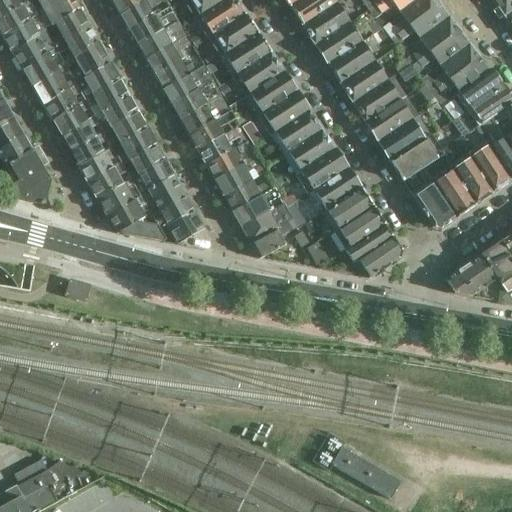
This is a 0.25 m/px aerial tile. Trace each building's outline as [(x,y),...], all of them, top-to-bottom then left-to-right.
[(26,0),(0,0),(0,19),(28,2),(26,0)] [(61,0),(36,0),(39,5),(43,12),(61,0)] [(79,10),(73,0),(61,0),(43,12),(52,27),(54,26),(79,10)] [(145,0),(113,0),(111,2),(119,17),(145,1),(145,0)] [(145,0),(145,1),(119,17),(121,19),(127,30),(128,32),(129,33),(154,17),(150,10),(164,2),(162,0),(145,0)] [(226,0),(183,0),(182,1),(195,21),(196,20),(226,0)] [(246,15),(245,13),(236,0),(226,0),(196,20),(208,40),(246,15)] [(300,0),(289,8),(302,27),(341,2),(339,0),(300,0)] [(388,0),(374,0),(374,1),(373,0),(362,0),(362,1),(361,1),(369,11),(371,13),(388,0)] [(416,0),(388,0),(371,13),(375,20),(395,5),(400,12),(416,0)] [(391,40),(439,4),(436,0),(416,0),(400,12),(405,19),(393,27),(390,23),(383,28),(382,29),(390,39),(391,40)] [(511,0),(499,0),(495,4),(505,17),(511,11),(511,0)] [(0,19),(0,34),(2,38),(36,16),(32,9),(28,2),(0,19)] [(302,27),(304,30),(315,46),(354,21),(341,2),(302,27)] [(180,4),(172,10),(178,18),(186,13),(180,4)] [(449,17),(439,4),(391,40),(401,54),(408,48),(403,41),(415,32),(420,39),(449,17)] [(88,27),(86,23),(79,10),(54,26),(60,36),(51,42),(55,49),(88,27)] [(154,17),(129,33),(134,43),(136,46),(137,48),(178,23),(172,12),(156,21),(154,17)] [(259,34),(248,18),(246,15),(208,40),(220,59),(259,34)] [(2,38),(11,53),(12,54),(46,33),(41,24),(36,16),(2,38)] [(411,67),(459,31),(449,17),(420,39),(425,46),(414,55),(408,48),(401,54),(405,60),(410,66),(411,67)] [(366,28),(372,36),(382,29),(383,28),(377,20),(366,28)] [(366,40),(354,21),(315,46),(327,66),(366,40)] [(137,48),(139,51),(145,62),(188,37),(179,22),(178,23),(137,48)] [(98,44),(97,41),(88,27),(55,49),(58,53),(59,55),(68,49),(74,59),(98,44)] [(390,39),(382,29),(372,36),(380,46),(390,39)] [(459,31),(411,67),(417,76),(424,71),(422,68),(435,59),(440,66),(469,44),(459,31)] [(12,54),(21,70),(55,49),(51,42),(50,40),(46,33),(12,54)] [(271,54),(265,44),(259,34),(220,59),(219,60),(232,80),(271,54)] [(188,37),(145,62),(154,77),(180,61),(184,59),(180,52),(192,44),(190,41),(188,37)] [(327,66),(340,85),(379,59),(366,40),(327,66)] [(110,64),(105,55),(98,44),(74,59),(79,69),(70,75),(74,81),(66,86),(69,90),(76,85),(83,81),(110,64)] [(480,58),(479,58),(469,44),(440,66),(446,73),(438,79),(433,72),(421,81),(425,86),(431,95),(480,58)] [(21,70),(24,75),(32,89),(67,66),(65,63),(56,68),(50,58),(58,53),(55,49),(21,70)] [(208,51),(200,57),(207,67),(215,60),(208,51)] [(284,73),(272,54),(271,54),(232,80),(232,81),(233,80),(245,99),(284,73)] [(490,71),(480,58),(431,95),(435,100),(441,108),(449,102),(444,95),(455,86),(461,93),(490,71)] [(180,61),(154,77),(162,92),(196,71),(192,65),(184,70),(180,62),(184,59),(180,61)] [(389,73),(379,59),(340,85),(352,104),(392,78),(389,73)] [(410,66),(405,60),(394,68),(398,74),(410,66)] [(119,81),(110,64),(83,81),(76,85),(79,89),(82,94),(85,101),(119,81)] [(213,65),(206,69),(210,77),(217,72),(213,65)] [(32,89),(42,107),(69,90),(66,86),(61,77),(71,72),(67,66),(32,89)] [(417,76),(411,67),(410,66),(398,74),(405,84),(417,76)] [(162,92),(171,107),(213,82),(210,77),(206,69),(204,67),(196,71),(162,92)] [(464,115),(504,86),(492,69),(490,71),(461,93),(453,98),(464,115)] [(297,92),(291,84),(284,73),(245,99),(257,118),(297,92)] [(352,104),(365,124),(405,98),(392,78),(352,104)] [(128,97),(119,81),(85,101),(90,109),(94,117),(128,97)] [(222,97),(217,89),(213,82),(171,107),(180,122),(222,97)] [(227,83),(217,89),(222,97),(229,109),(239,103),(227,83)] [(42,107),(46,113),(51,122),(77,106),(73,99),(82,94),(79,89),(76,85),(69,90),(42,107)] [(418,91),(424,100),(428,105),(435,100),(431,95),(425,86),(418,91)] [(511,96),(504,86),(464,115),(465,116),(453,123),(464,138),(470,133),(466,127),(472,124),(476,129),(490,119),(504,110),(511,104),(511,96)] [(309,111),(297,93),(297,92),(257,118),(258,119),(259,118),(271,137),(309,111)] [(137,113),(137,111),(128,97),(94,117),(96,121),(99,125),(100,125),(98,121),(104,118),(111,129),(137,113)] [(231,112),(229,109),(222,97),(180,122),(189,137),(231,112)] [(365,124),(378,143),(418,117),(405,98),(365,124)] [(51,122),(51,123),(60,137),(86,121),(82,114),(90,109),(85,101),(77,106),(51,122)] [(450,102),(449,102),(441,108),(452,123),(457,118),(447,104),(450,102)] [(432,120),(443,112),(437,104),(426,111),(432,120)] [(14,122),(5,106),(0,108),(0,129),(14,121),(14,122)] [(511,151),(511,121),(505,125),(503,126),(502,124),(510,119),(504,110),(490,119),(511,151)] [(322,131),(309,111),(271,137),(283,157),(322,131)] [(189,137),(196,150),(197,152),(223,137),(219,130),(235,120),(231,112),(189,137)] [(147,129),(137,113),(111,129),(104,133),(106,137),(106,136),(113,133),(120,145),(147,129)] [(246,113),(235,120),(240,128),(251,121),(246,113)] [(60,137),(69,153),(96,138),(91,129),(99,125),(96,121),(94,117),(86,121),(60,137)] [(378,143),(390,162),(430,136),(418,117),(378,143)] [(511,182),(511,181),(511,151),(490,119),(476,129),(481,137),(487,133),(495,146),(490,150),(511,182)] [(0,149),(23,136),(14,122),(14,121),(0,129),(0,149)] [(197,152),(205,166),(231,152),(228,146),(239,138),(243,145),(247,142),(239,127),(223,137),(197,152)] [(156,146),(150,135),(147,129),(120,145),(113,149),(118,157),(125,153),(127,158),(120,162),(121,164),(122,165),(156,146)] [(335,150),(322,131),(283,157),(295,176),(335,150)] [(69,153),(72,158),(78,168),(104,152),(100,146),(109,141),(106,136),(106,137),(104,133),(96,138),(69,153)] [(31,152),(23,136),(0,149),(0,159),(1,159),(6,167),(6,166),(31,152)] [(390,162),(403,182),(417,173),(423,169),(443,155),(430,136),(390,162)] [(455,141),(441,150),(444,155),(461,144),(465,141),(461,137),(455,141)] [(493,194),(511,182),(490,150),(486,143),(475,150),(468,139),(465,140),(466,141),(465,141),(461,144),(461,145),(468,155),(476,168),(493,194)] [(205,166),(214,182),(232,172),(257,158),(247,142),(243,145),(238,148),(242,157),(239,159),(233,150),(231,152),(205,166)] [(127,173),(130,179),(164,160),(156,146),(122,165),(123,166),(129,162),(134,169),(127,173)] [(78,168),(86,182),(87,184),(98,177),(113,168),(109,162),(118,157),(113,149),(112,148),(104,152),(78,168)] [(307,195),(336,177),(347,170),(335,150),(295,176),(307,195)] [(49,183),(46,177),(31,152),(6,166),(10,172),(13,171),(16,177),(19,183),(12,187),(19,201),(41,206),(44,205),(45,201),(50,183),(49,183)] [(476,206),(493,194),(476,168),(468,155),(451,168),(476,206)] [(265,156),(258,160),(263,169),(271,165),(265,156)] [(214,182),(223,198),(251,182),(265,174),(262,170),(263,169),(258,160),(257,158),(232,172),(214,182)] [(164,160),(130,179),(131,180),(133,185),(134,186),(140,196),(173,177),(173,176),(174,176),(164,160)] [(87,184),(90,189),(96,200),(122,184),(118,177),(126,172),(123,166),(122,165),(121,164),(113,168),(98,177),(87,184)] [(451,168),(431,181),(457,220),(476,206),(451,168)] [(423,169),(417,173),(424,182),(430,178),(423,169)] [(360,189),(352,177),(347,170),(336,177),(307,195),(308,196),(310,195),(322,214),(360,189)] [(277,174),(270,178),(276,188),(283,184),(277,174)] [(185,197),(182,191),(174,176),(173,176),(173,177),(140,196),(140,197),(149,212),(151,216),(185,197)] [(96,200),(98,204),(106,217),(134,201),(127,189),(133,185),(131,180),(124,184),(124,183),(122,184),(96,200)] [(223,198),(232,213),(275,188),(271,181),(256,189),(251,182),(223,198)] [(431,181),(411,194),(424,215),(433,228),(433,229),(440,231),(443,228),(457,220),(431,181)] [(232,213),(241,228),(269,213),(264,204),(279,196),(275,188),(232,213)] [(368,211),(373,208),(360,189),(322,214),(316,218),(323,230),(310,239),(314,245),(312,246),(313,247),(317,244),(368,211)] [(292,196),(281,202),(286,210),(294,205),(297,203),(292,196)] [(106,217),(109,222),(116,235),(136,223),(144,219),(142,215),(149,212),(140,197),(134,201),(106,217)] [(151,216),(156,223),(157,227),(160,230),(160,231),(166,227),(193,211),(185,197),(151,216)] [(269,213),(241,228),(243,233),(249,244),(250,244),(278,229),(288,223),(291,221),(282,205),(278,207),(269,213)] [(300,215),(294,205),(286,210),(292,220),(300,215)] [(368,211),(334,233),(345,252),(385,226),(373,208),(368,211)] [(176,245),(204,230),(193,211),(166,227),(168,230),(171,236),(176,245)] [(312,222),(305,226),(310,234),(316,230),(312,222)] [(157,227),(136,223),(116,235),(117,235),(120,234),(121,236),(162,243),(163,243),(166,241),(160,231),(160,230),(157,227)] [(278,229),(250,244),(252,249),(259,260),(265,257),(285,246),(280,237),(292,230),(288,223),(278,229)] [(392,237),(387,230),(385,226),(345,252),(353,263),(392,237)] [(167,230),(163,233),(166,238),(166,239),(171,236),(168,230),(167,230)] [(302,248),(306,246),(308,244),(301,233),(295,237),(302,248)] [(511,260),(511,234),(500,243),(511,260)] [(385,269),(399,260),(402,251),(392,237),(353,263),(362,279),(369,280),(385,269)] [(500,285),(506,293),(511,289),(511,260),(500,243),(481,256),(496,280),(500,285)] [(313,247),(307,250),(317,267),(327,261),(317,244),(313,247)] [(470,299),(496,280),(481,256),(444,282),(443,287),(447,294),(470,299)] [(319,270),(337,273),(333,259),(318,268),(319,270)] [(354,274),(348,266),(337,273),(351,276),(354,274)] [(89,288),(71,283),(70,283),(66,297),(84,302),(89,288)] [(505,305),(511,306),(511,302),(506,294),(500,298),(505,305)] [(332,463),(330,467),(331,467),(389,501),(399,483),(342,450),(340,449),(332,463)] [(0,511),(41,511),(92,485),(85,472),(82,474),(78,467),(61,461),(52,468),(47,471),(0,496),(0,511)]
